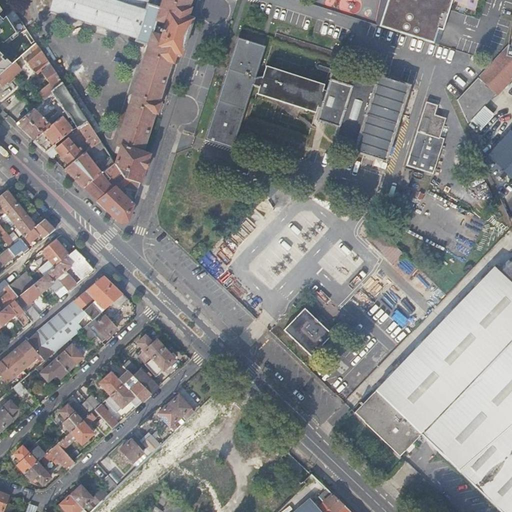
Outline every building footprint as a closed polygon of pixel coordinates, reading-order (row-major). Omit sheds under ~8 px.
[(162,0),(160,9),(147,4),(149,0),(53,0),(50,9),(136,37),(138,41),(148,45),(116,144),(120,145),(115,161),(125,178),(141,183),(150,154),(143,151),(155,113),(157,113),(161,102),(159,101),(171,62),(173,63),(176,54),(181,55),(193,18),(188,17),(191,7),(189,6),(191,0),(162,0)] [(388,0),(380,26),(431,42),(436,28),(441,30),(450,0),(388,0)] [(0,74),(8,68),(13,63),(0,49),(0,45),(17,32),(6,15),(4,19),(0,14),(0,12),(3,10),(0,5),(0,74)] [(276,32),(273,40),(333,59),(336,51),(276,32)] [(222,100),(210,136),(229,141),(259,49),(240,43),(229,78),(230,78),(223,101),(222,100)] [(458,100),(467,121),(495,92),(498,95),(511,80),(511,56),(507,55),(508,45),(492,62),(458,100)] [(51,64),(42,49),(40,46),(26,59),(31,65),(37,61),(44,70),(51,64)] [(24,67),(17,60),(13,63),(8,68),(0,74),(0,83),(2,86),(24,67)] [(45,99),(64,83),(62,79),(51,64),(44,70),(41,72),(50,84),(40,92),(45,99)] [(273,68),(264,70),(262,75),(255,77),(252,85),(258,87),(265,89),(264,95),(316,112),(318,107),(319,103),(322,104),(321,108),(317,119),(338,126),(335,135),(357,142),(354,150),(385,160),(396,124),(398,125),(399,121),(398,121),(409,85),(378,75),(375,83),(354,77),(351,86),(330,79),(327,90),(325,94),(322,93),(324,89),(325,84),(273,68)] [(93,147),(101,141),(96,133),(67,88),(64,83),(45,99),(16,123),(52,157),(58,152),(69,165),(82,154),(80,152),(83,150),(80,147),(78,149),(66,135),(73,129),(67,122),(62,116),(51,125),(44,118),(52,111),(48,106),(54,101),(58,98),(62,104),(67,112),(69,111),(74,117),(79,125),(93,147)] [(67,88),(96,133),(102,129),(73,84),(67,88)] [(265,89),(258,87),(256,93),(264,95),(265,89)] [(59,107),(62,104),(58,98),(54,101),(59,107)] [(426,101),(406,164),(433,173),(444,137),(439,136),(445,117),(434,113),(437,105),(426,101)] [(73,129),(79,125),(74,117),(67,122),(73,129)] [(248,118),(246,126),(306,145),(308,137),(248,118)] [(109,166),(115,161),(111,156),(97,168),(95,165),(98,163),(96,161),(93,163),(89,158),(105,146),(101,141),(93,147),(82,154),(69,165),(65,169),(84,187),(99,174),(109,166)] [(125,178),(115,161),(109,166),(116,177),(108,183),(99,174),(84,187),(97,200),(115,186),(125,178)] [(405,168),(401,180),(409,183),(413,170),(405,168)] [(141,183),(125,178),(115,186),(97,200),(121,223),(129,221),(134,205),(120,191),(124,186),(136,197),(141,183)] [(0,204),(6,213),(18,203),(7,190),(0,195),(0,204)] [(27,215),(18,203),(6,213),(4,214),(2,215),(5,219),(9,216),(15,224),(27,215)] [(36,226),(27,215),(15,224),(24,236),(36,226)] [(12,227),(15,224),(9,216),(5,219),(12,227)] [(55,229),(45,219),(36,226),(24,236),(21,239),(26,244),(39,234),(44,238),(55,229)] [(394,266),(404,255),(377,229),(367,240),(394,266)] [(0,236),(9,248),(14,244),(5,232),(0,236)] [(9,248),(0,255),(0,267),(14,256),(13,254),(26,244),(21,239),(14,244),(9,248)] [(42,272),(40,273),(42,275),(54,266),(68,254),(56,239),(41,250),(47,257),(45,259),(47,261),(49,259),(53,264),(51,265),(49,263),(41,270),(42,272)] [(85,259),(86,258),(76,249),(36,283),(33,284),(41,293),(52,284),(54,286),(60,280),(67,274),(65,271),(72,265),(75,269),(82,279),(93,269),(85,259)] [(403,261),(397,269),(408,276),(413,267),(403,261)] [(217,262),(209,270),(226,286),(234,278),(217,262)] [(511,262),(500,274),(511,284),(511,262)] [(511,511),(511,284),(500,274),(494,268),(355,412),(401,456),(422,433),(504,511),(511,511)] [(26,270),(9,285),(19,297),(33,284),(36,283),(26,270)] [(82,328),(83,328),(79,323),(88,315),(92,320),(102,311),(109,305),(123,294),(104,276),(27,340),(40,355),(45,360),(82,328)] [(9,285),(4,279),(0,282),(0,286),(2,289),(5,288),(9,292),(0,299),(0,312),(15,300),(19,297),(9,285)] [(68,290),(60,280),(54,286),(62,295),(68,290)] [(29,303),(41,293),(33,284),(19,297),(15,300),(22,308),(27,303),(28,304),(29,303)] [(123,294),(109,305),(116,312),(129,300),(123,294)] [(15,300),(0,312),(0,322),(2,325),(15,315),(20,321),(18,322),(23,328),(32,321),(22,308),(15,300)] [(306,308),(285,329),(312,356),(333,334),(306,308)] [(90,321),(87,324),(97,337),(102,342),(117,329),(102,311),(92,320),(90,321)] [(348,312),(339,321),(347,329),(356,319),(348,312)] [(97,337),(87,324),(83,328),(82,328),(93,341),(97,337)] [(135,352),(145,364),(164,347),(157,339),(152,343),(146,336),(137,342),(141,347),(135,352)] [(40,355),(27,340),(19,347),(21,349),(18,352),(16,350),(3,360),(5,362),(2,365),(0,363),(0,362),(0,376),(6,384),(40,355)] [(72,344),(56,358),(67,371),(83,357),(72,344)] [(164,347),(145,364),(157,376),(175,359),(164,347)] [(67,371),(56,358),(40,372),(48,381),(56,374),(60,378),(67,371)] [(129,360),(123,365),(128,370),(133,375),(139,370),(129,360)] [(133,375),(151,393),(159,386),(141,368),(139,370),(133,375)] [(100,383),(111,395),(133,375),(128,370),(118,379),(111,372),(100,383)] [(111,395),(106,399),(117,411),(129,400),(136,407),(151,393),(133,375),(111,395)] [(26,400),(32,395),(20,381),(14,387),(26,400)] [(92,394),(86,400),(95,410),(101,404),(92,394)] [(184,421),(193,412),(190,409),(191,408),(179,395),(168,404),(184,421)] [(0,421),(4,426),(12,419),(9,415),(17,408),(10,400),(0,408),(0,421)] [(95,410),(86,400),(81,405),(89,414),(91,413),(95,410)] [(63,423),(71,431),(88,415),(80,406),(76,409),(73,405),(71,407),(68,404),(60,412),(62,414),(59,417),(64,422),(63,423)] [(102,417),(112,428),(118,423),(101,404),(95,410),(102,417)] [(174,431),(184,421),(168,404),(158,413),(174,431)] [(57,443),(63,449),(77,437),(82,443),(93,433),(86,425),(95,418),(91,413),(89,414),(88,415),(71,431),(57,443)] [(94,424),(104,435),(112,428),(102,417),(94,424)] [(151,434),(141,443),(151,453),(160,444),(151,434)] [(131,440),(121,449),(132,462),(143,452),(131,440)] [(57,458),(67,469),(75,462),(63,449),(57,443),(45,454),(25,472),(31,480),(36,476),(42,484),(50,476),(39,464),(42,461),(45,464),(52,457),(55,455),(57,458)] [(36,444),(28,451),(30,454),(38,447),(36,444)] [(17,464),(25,472),(45,454),(38,447),(30,454),(28,451),(23,446),(14,453),(22,461),(17,464)] [(107,456),(100,463),(107,470),(115,464),(107,456)] [(118,485),(109,475),(103,480),(112,490),(118,485)] [(81,485),(71,494),(87,511),(88,511),(105,496),(100,490),(92,497),(81,485)] [(314,500),(302,511),(350,511),(326,489),(318,497),(324,503),(321,507),(314,500)] [(0,491),(0,511),(8,511),(12,503),(6,501),(9,495),(0,491)] [(87,511),(71,494),(55,509),(57,511),(87,511)] [(324,503),(318,497),(314,500),(321,507),(324,503)] [(27,511),(36,511),(39,506),(30,503),(27,511)]
